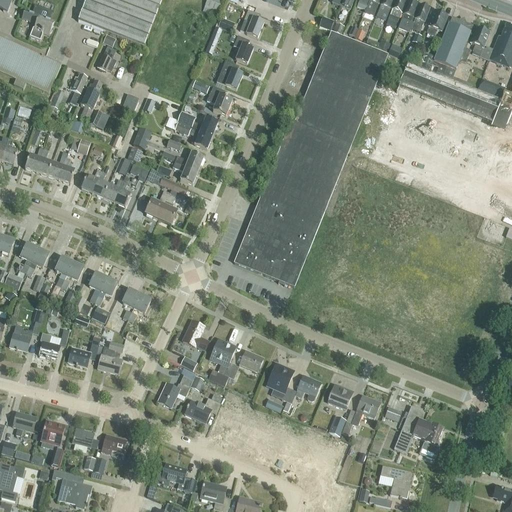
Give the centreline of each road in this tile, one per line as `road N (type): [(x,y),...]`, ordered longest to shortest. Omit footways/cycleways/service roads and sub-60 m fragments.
road 1 (residential): [(476,402),(191,277)]
road 2 (residential): [(191,277),(308,0)]
road 3 (residential): [(191,277),(0,194)]
road 4 (residential): [(293,511),(297,495),(149,428)]
road 5 (residential): [(124,417),(191,277)]
road 6 (residential): [(0,383),(124,417)]
